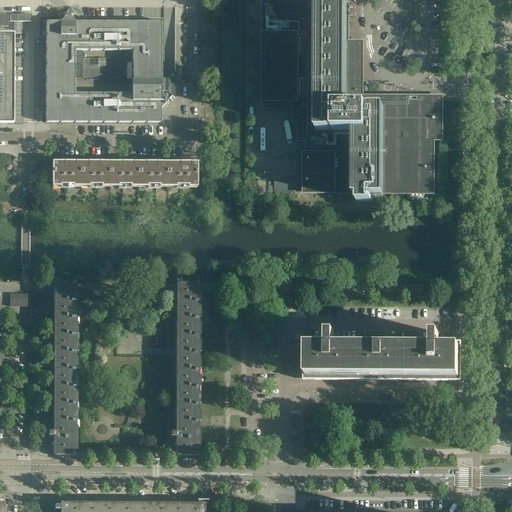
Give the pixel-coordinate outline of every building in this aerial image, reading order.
[(426,149),(424,149),(422,149),(422,134),(426,134),(426,135),(426,136),(427,137),(427,138),(428,139),(429,139),(430,140),(431,140),(437,140),(438,140),(439,139),(440,139),(440,138),(441,137),(442,136),(442,135),(442,102),(442,101),(441,100),(441,99),(440,99),(440,98),(439,98),(438,97),(437,97),(426,97),(425,97),(425,98),(425,99),(423,99),(422,98),(421,97),(407,97),(406,97),(405,98),(404,99),(403,100),(403,101),(403,107),(381,107),(362,107),(355,107),(355,51),(346,51),(346,2),(334,2),(334,0),(320,0),(320,2),(317,2),(317,51),(314,51),(308,51),(308,67),(311,67),(311,75),(308,75),(308,154),(304,154),(304,193),(333,193),(333,194),(353,195),(353,196),(356,196),(356,202),(372,202),(372,198),(370,198),(370,196),(382,196),(382,194),(382,193),(431,193),(431,190),(430,190),(430,188),(433,188),(433,155),(431,155),(431,154),(431,153),(430,153),(430,152),(430,151),(429,151),(428,150),(428,149),(426,149)] [(46,22),(45,123),(160,123),(161,109),(168,102),(161,94),(161,91),(166,91),(166,85),(161,80),(161,22),(75,22),(69,16),(65,20),(60,20),(60,22),(59,22),(46,22)] [(2,35),(2,34),(0,34),(0,123),(12,124),(13,124),(13,123),(13,46),(13,37),(13,35),(13,34),(11,34),(11,35),(2,35)] [(81,187),(81,162),(52,162),(52,187),(81,187)] [(110,187),(110,162),(81,162),(81,187),(110,187)] [(139,188),(139,162),(110,162),(110,187),(139,188)] [(168,188),(168,162),(139,162),(139,188),(168,188)] [(197,188),(197,163),(168,162),(168,188),(197,188)] [(76,449),(76,362),(76,284),(56,283),(55,431),(53,431),(53,432),(48,432),(48,437),(53,437),(53,442),(55,442),(55,456),(76,456),(76,449)] [(198,457),(198,363),(199,284),(179,284),(178,284),(178,432),(175,432),(175,433),(168,433),(168,437),(175,437),(175,443),(178,443),(178,457),(198,457)] [(348,362),(348,348),(348,342),(334,341),(303,341),(303,362),(315,362),(323,362),(332,362),(340,362),(348,362)] [(365,362),(365,348),(365,342),(348,342),(348,348),(348,362),(357,362),(365,362)] [(390,362),(390,348),(390,342),(365,342),(365,348),(365,362),(374,362),(382,362),(390,362)] [(416,362),(416,348),(416,342),(390,342),(390,348),(390,362),(399,362),(407,362),(416,362)] [(461,363),(461,348),(461,342),(416,342),(416,348),(416,362),(424,362),(432,362),(441,362),(449,362),(461,363)] [(315,381),(315,362),(303,362),(303,380),(315,381)] [(323,381),(323,362),(315,362),(315,381),(323,381)] [(331,381),(332,362),(323,362),(323,381),(331,381)] [(340,381),(340,362),(332,362),(331,381),(340,381)] [(348,381),(348,362),(340,362),(340,381),(348,381)] [(357,381),(357,362),(348,362),(348,381),(357,381)] [(365,381),(365,362),(357,362),(357,381),(365,381)] [(373,381),(374,362),(365,362),(365,381),(373,381)] [(382,381),(382,362),(374,362),(373,381),(382,381)] [(390,381),(390,362),(382,362),(382,381),(390,381)] [(399,381),(399,362),(390,362),(390,381),(399,381)] [(407,381),(407,362),(399,362),(399,381),(407,381)] [(415,381),(416,362),(407,362),(407,381),(415,381)] [(424,381),(424,362),(416,362),(415,381),(424,381)] [(432,381),(432,362),(424,362),(424,381),(432,381)] [(441,381),(441,362),(432,362),(432,381),(441,381)] [(449,381),(449,362),(441,362),(441,381),(449,381)] [(461,382),(461,363),(449,362),(449,381),(461,382)]
